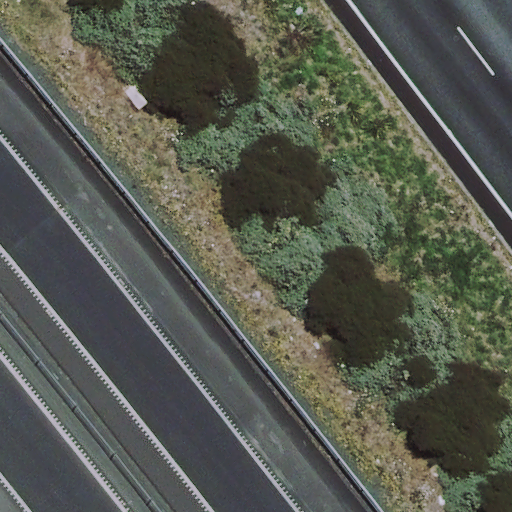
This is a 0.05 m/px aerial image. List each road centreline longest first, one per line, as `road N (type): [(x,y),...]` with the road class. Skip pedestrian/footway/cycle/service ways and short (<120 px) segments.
road 1 (motorway): [(0,178),(272,511)]
road 2 (motorway): [(94,511),(0,396)]
